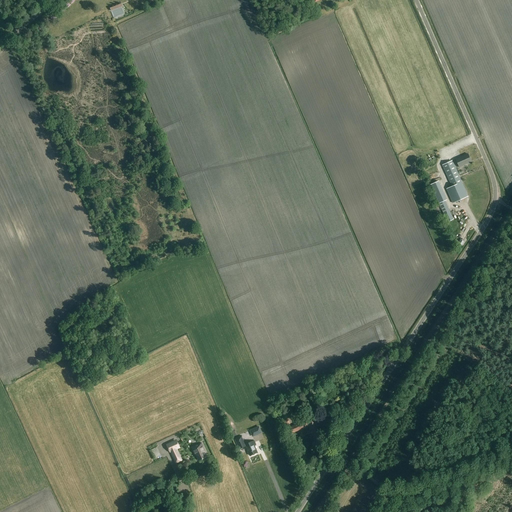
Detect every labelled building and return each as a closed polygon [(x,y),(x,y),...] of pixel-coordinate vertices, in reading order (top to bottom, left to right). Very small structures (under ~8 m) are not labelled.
[(111,18),(123,14),(120,4),(108,8),(111,18)] [(468,154),(456,159),(460,167),(465,165),(465,164),(471,162),(468,154)] [(468,197),(452,160),(442,165),(452,186),(446,189),(453,204),(468,197)] [(453,220),(445,201),(447,200),(439,181),(430,185),(439,204),(447,222),(453,220)] [(279,410),(285,426),(290,424),(288,418),(289,418),(286,411),(284,411),(283,409),(279,410)] [(301,422),(290,427),(293,433),(304,428),(308,426),(310,430),(311,430),(315,438),(321,435),(317,427),(318,426),(315,418),(302,424),(301,422)] [(236,436),(230,423),(227,424),(232,433),(230,434),(232,437),(236,436)] [(250,430),(253,437),(262,433),(259,426),(250,430)] [(242,436),(235,439),(234,439),(239,450),(245,447),(249,456),(252,455),(247,444),(245,445),(243,439),(243,440),(242,437),(242,436)] [(166,445),(170,453),(171,453),(176,464),(183,461),(178,450),(180,448),(177,440),(166,445)] [(254,441),(247,444),(252,455),(258,453),(255,446),(256,446),(254,441)] [(206,452),(202,442),(191,447),(194,455),(195,454),(198,461),(208,457),(206,452)]
